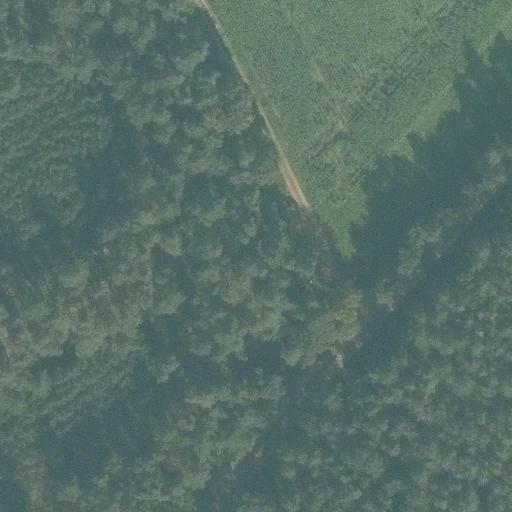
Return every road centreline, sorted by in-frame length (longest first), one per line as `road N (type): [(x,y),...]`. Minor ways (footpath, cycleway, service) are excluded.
road 1 (track): [(365,329),(192,0)]
road 2 (track): [(365,329),(189,511)]
road 3 (track): [(511,167),(365,329)]
